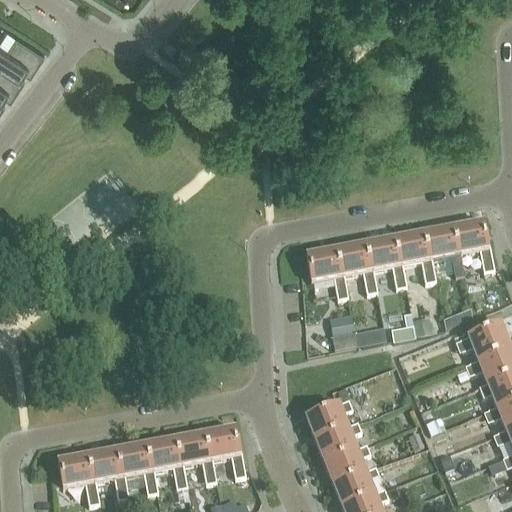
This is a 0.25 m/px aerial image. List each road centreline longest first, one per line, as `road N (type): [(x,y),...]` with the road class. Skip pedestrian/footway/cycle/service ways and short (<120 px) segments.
road 1 (residential): [(261,395),(257,246),(283,232),(508,191)]
road 2 (residential): [(11,511),(8,460),(25,439),(261,395)]
road 3 (residential): [(508,191),(504,42),(511,34)]
road 4 (residential): [(90,35),(0,159)]
road 5 (residential): [(294,511),(261,395)]
